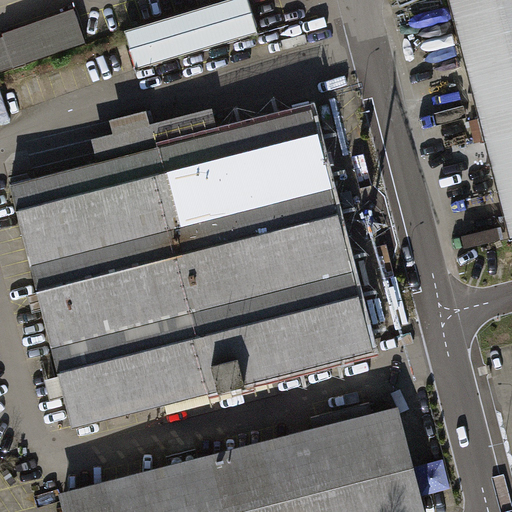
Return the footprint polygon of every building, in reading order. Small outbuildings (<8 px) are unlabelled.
[(132,71),(253,35),(242,0),(232,0),(121,33),(132,71)] [(511,0),(441,0),(505,244),(511,242),(511,0)] [(0,35),(0,74),(82,45),(70,8),(0,35)] [(66,422),(367,347),(338,232),(305,102),(4,177),(56,385),(66,422)] [(424,511),(399,411),(61,496),(65,511),(424,511)]
